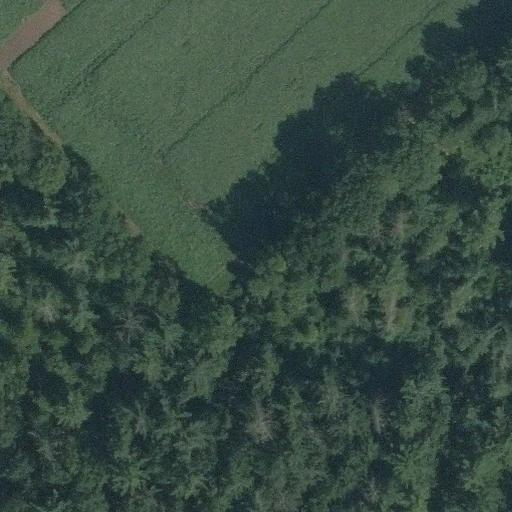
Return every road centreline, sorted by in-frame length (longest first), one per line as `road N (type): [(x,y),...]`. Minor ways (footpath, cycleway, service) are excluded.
road 1 (track): [(511,20),(0,490)]
road 2 (track): [(0,93),(192,309)]
